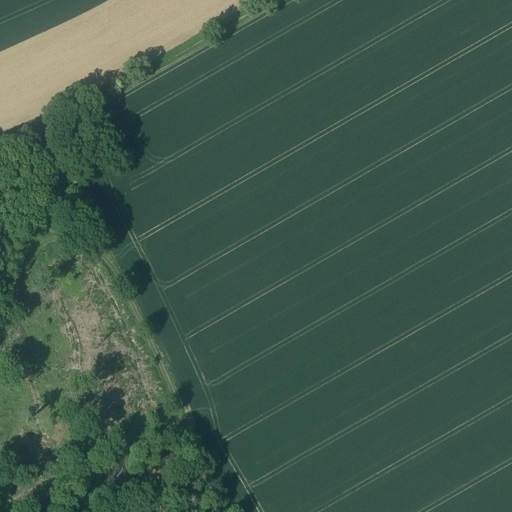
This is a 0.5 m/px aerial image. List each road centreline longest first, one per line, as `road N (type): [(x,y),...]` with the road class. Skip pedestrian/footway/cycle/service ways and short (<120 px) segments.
road 1 (track): [(0,341),(69,152),(108,126),(89,91)]
road 2 (track): [(30,511),(175,437)]
